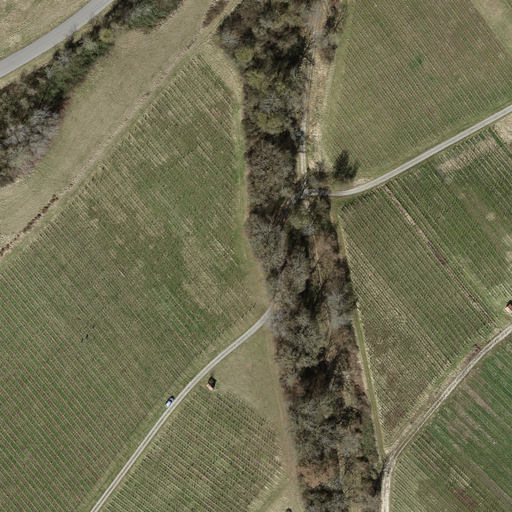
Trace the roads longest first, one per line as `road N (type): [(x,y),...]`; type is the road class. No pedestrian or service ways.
road 1 (track): [(93,511),(174,403),(264,320),(278,294),(284,214),(304,192)]
road 2 (track): [(304,192),(350,436),(354,511)]
road 3 (track): [(511,327),(398,451),(386,511)]
road 4 (track): [(511,108),(359,190),(304,192)]
road 5 (track): [(320,0),(304,98),(304,192)]
road 6 (tertiary): [(103,0),(0,69)]
